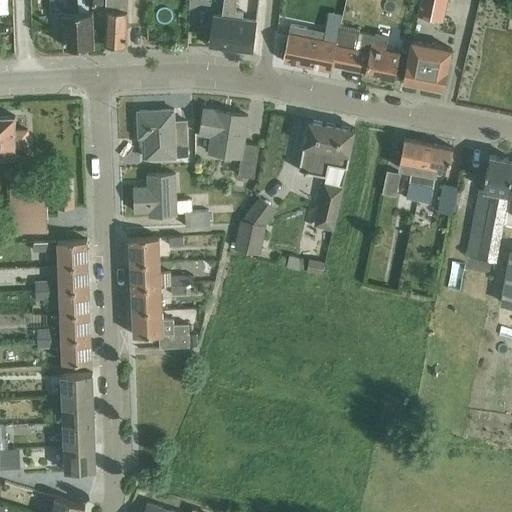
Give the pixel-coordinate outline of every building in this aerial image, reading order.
[(126,45),(128,0),(105,0),(103,44),(126,45)] [(213,15),(210,34),(219,35),(218,45),(251,50),(252,44),(255,20),(242,19),(243,11),(234,10),(235,0),(223,0),(222,8),(221,16),(213,15)] [(445,0),(419,0),(417,14),(441,19),(445,0)] [(92,9),(63,11),(55,11),(56,30),(64,30),(65,45),(94,43),(92,9)] [(418,21),(417,36),(451,39),(452,24),(418,21)] [(290,24),(283,58),(330,68),(331,64),(336,42),(338,32),(339,26),(329,24),(327,31),(290,24)] [(336,42),(331,64),(364,70),(364,71),(394,77),(400,52),(385,48),(387,36),(361,29),(356,47),(336,42)] [(447,70),(451,48),(411,40),(403,80),(444,88),(447,70)] [(252,177),(258,143),(244,141),(248,114),(203,107),(199,133),(211,135),(208,151),(240,157),(237,174),(252,177)] [(187,156),(186,142),(185,119),(173,119),(173,109),(137,110),(138,136),(145,136),(146,157),(187,156)] [(28,146),(27,128),(15,129),(14,115),(0,115),(0,159),(16,159),(16,147),(28,146)] [(354,128),(308,118),(298,169),(326,175),(324,182),(342,187),(345,167),(354,128)] [(418,200),(429,142),(404,137),(399,161),(411,164),(405,197),(418,200)] [(453,147),(429,142),(418,200),(429,202),(436,168),(448,171),(453,147)] [(479,256),(497,259),(511,175),(511,158),(489,154),(486,172),(482,173),(480,183),(483,185),(483,188),(491,189),(479,256)] [(394,194),(398,172),(387,169),(382,192),(394,194)] [(185,224),(208,223),(208,208),(192,209),(191,197),(177,198),(175,172),(147,173),(148,184),(135,185),(136,210),(149,210),(149,213),(177,212),(177,210),(185,209),(185,224)] [(72,206),(72,176),(57,177),(58,207),(72,206)] [(9,179),(11,232),(48,230),(46,189),(27,190),(27,178),(9,179)] [(332,228),(342,187),(324,182),(314,224),(332,228)] [(451,214),(457,185),(442,182),(436,211),(451,214)] [(267,223),(241,218),(235,247),(261,252),(267,223)] [(182,245),(182,234),(168,235),(169,246),(182,245)] [(130,261),(160,260),(159,236),(129,237),(130,261)] [(186,250),(221,249),(220,237),(186,237),(186,250)] [(88,264),(87,239),(57,240),(58,265),(88,264)] [(47,249),(47,240),(33,241),(33,250),(47,249)] [(511,304),(511,249),(509,249),(500,302),(511,304)] [(288,253),(285,265),(299,268),(301,256),(288,253)] [(130,261),(131,286),(161,284),(170,285),(170,274),(170,271),(160,272),(160,260),(130,261)] [(453,262),(452,295),(488,297),(490,264),(453,262)] [(89,288),(88,264),(58,265),(59,289),(89,288)] [(170,285),(184,284),(183,273),(170,274),(170,285)] [(192,273),(183,273),(184,284),(193,284),(192,273)] [(34,290),(48,289),(48,279),(34,280),(34,290)] [(162,309),(161,284),(131,286),(132,310),(162,309)] [(184,295),(184,284),(170,285),(171,295),(184,295)] [(89,311),(89,288),(59,289),(60,313),(89,311)] [(48,289),(34,290),(34,299),(49,299),(48,289)] [(162,309),(132,310),(134,334),(159,333),(160,347),(189,345),(189,341),(189,329),(188,323),(173,323),(173,318),(162,318),(162,309)] [(89,311),(60,313),(61,336),(90,335),(89,311)] [(36,338),(50,338),(50,328),(36,329),(36,338)] [(91,360),(90,335),(61,336),(62,361),(91,360)] [(50,338),(36,338),(36,348),(51,347),(50,338)] [(62,398),(93,397),(92,372),(61,373),(62,398)] [(93,397),(62,398),(63,422),(94,421),(93,397)] [(94,445),(94,421),(63,422),(64,446),(94,445)] [(95,469),(94,445),(64,446),(65,471),(95,469)] [(56,496),(50,511),(82,511),(85,505),(56,496)] [(178,511),(147,501),(142,511),(206,511),(195,508),(193,511),(178,511)]
